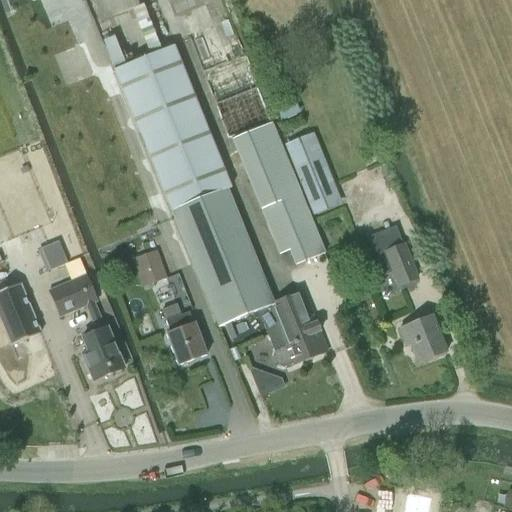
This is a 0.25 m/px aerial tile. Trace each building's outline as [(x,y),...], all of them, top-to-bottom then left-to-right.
[(160,28),(149,31),(156,52),(166,48),(160,28)] [(110,38),(118,67),(131,63),(122,34),(110,38)] [(190,65),(202,61),(195,41),(183,45),(190,65)] [(230,190),(173,48),(111,73),(136,134),(138,133),(217,330),(258,314),(274,354),(275,354),(273,359),(276,367),(281,369),(287,366),(288,369),(325,354),(301,295),(271,307),(225,192),(230,190)] [(291,98),(273,105),(279,120),(297,112),(291,98)] [(323,256),(271,126),(232,141),(278,256),(279,256),(278,254),(291,249),(297,266),(295,266),(295,267),(323,256)] [(312,138),(286,149),(306,199),(332,188),(312,138)] [(57,243),(37,251),(46,273),(66,265),(57,243)] [(416,282),(402,249),(384,256),(397,290),(416,282)] [(165,280),(155,254),(132,262),(142,289),(165,280)] [(80,357),(92,384),(123,371),(106,330),(103,332),(92,306),(95,304),(85,279),(48,294),(59,320),(85,309),(96,335),(80,341),(86,354),(80,357)] [(0,294),(0,324),(10,348),(39,336),(19,286),(0,294)] [(161,313),(165,324),(170,336),(165,337),(177,368),(205,358),(193,327),(191,327),(187,315),(179,319),(175,308),(161,313)] [(417,367),(445,355),(431,319),(398,333),(405,349),(409,348),(417,367)]
